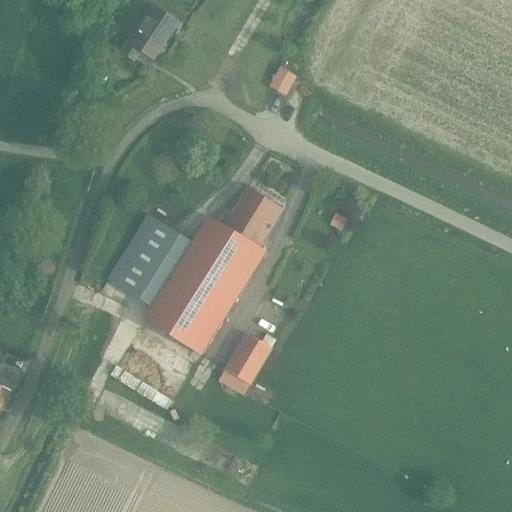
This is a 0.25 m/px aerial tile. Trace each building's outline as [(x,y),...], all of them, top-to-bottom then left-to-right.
[(152,60),(177,24),(153,7),(121,53),(133,61),(140,51),(152,60)] [(268,88),(270,88),(286,96),(296,77),(278,68),(268,88)] [(148,216),(110,277),(107,281),(151,309),(144,321),(200,356),(265,253),(258,249),(282,211),(261,198),(261,194),(253,189),(250,190),(248,189),(224,227),(208,218),(192,244),(148,216)] [(337,215),(332,226),(342,231),(347,220),(337,215)] [(218,381),(240,394),(246,383),(249,385),(271,349),(246,334),(224,370),(224,371),(218,381)] [(0,376),(0,409),(9,391),(13,383),(0,376)]
